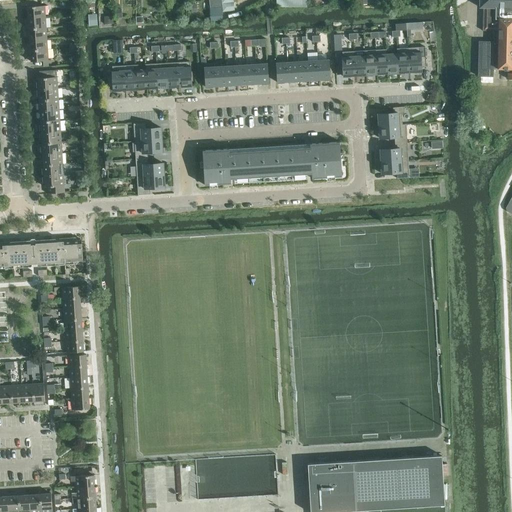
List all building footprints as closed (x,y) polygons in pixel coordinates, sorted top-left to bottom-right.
[(217,7),(221,11),(222,11),(221,3),(220,0),(209,0),(210,8),(217,7)] [(477,75),(487,76),(492,76),(493,68),(509,68),(509,72),(508,72),(507,78),(511,78),(511,0),(479,0),(479,6),(483,6),(482,29),(493,30),(493,40),(478,40),(477,75)] [(222,11),(234,10),(233,1),(221,3),(222,11)] [(28,18),(45,17),(45,6),(27,7),(28,18)] [(28,18),(29,29),(46,28),(45,17),(28,18)] [(30,40),(47,38),(46,28),(29,29),(30,40)] [(30,50),(48,49),(47,38),(30,40),(30,50)] [(122,40),(115,40),(116,54),(123,54),(122,40)] [(419,47),(408,48),(409,72),(421,72),(419,52),(419,47)] [(408,48),(397,48),(397,53),(399,73),(409,72),(408,48)] [(48,60),(48,49),(30,50),(31,62),(48,60)] [(386,49),(375,50),(376,54),(377,74),(388,74),(387,54),(386,49)] [(375,50),(365,50),(365,55),(366,75),(377,74),(376,54),(375,50)] [(343,62),(341,62),(342,72),(344,72),(344,76),(355,76),(354,56),(354,51),(343,52),(343,62)] [(397,53),(387,54),(388,74),(399,73),(397,53)] [(365,55),(354,56),(355,76),(366,75),(365,55)] [(318,60),(319,80),(330,79),(328,59),(318,60)] [(309,81),(319,80),(318,60),(308,61),(309,81)] [(189,61),(178,62),(178,67),(179,87),(190,86),(190,82),(193,82),(192,72),(190,72),(189,66),(189,61)] [(287,62),(288,82),(299,81),(297,61),(287,62)] [(299,81),(309,81),(308,61),(297,61),(299,81)] [(178,62),(167,63),(167,67),(169,87),(179,87),(178,67),(178,62)] [(277,63),(278,83),(288,82),(287,62),(277,63)] [(156,63),(145,64),(146,69),(147,89),(158,88),(157,68),(156,63)] [(167,63),(156,63),(157,68),(158,88),(169,87),(167,67),(167,63)] [(256,64),(257,84),(268,83),(267,63),(256,64)] [(236,65),(237,85),(247,84),(246,64),(236,65)] [(246,64),(247,84),(257,84),(256,64),(246,64)] [(113,76),(108,76),(108,87),(114,87),(114,91),(125,90),(124,70),(124,65),(113,66),(113,71),(113,76)] [(135,65),(124,65),(124,70),(125,90),(136,89),(135,69),(135,65)] [(226,66),(227,86),(237,85),(236,65),(226,66)] [(205,67),(206,87),(217,86),(215,66),(205,67)] [(215,66),(217,86),(227,86),(226,66),(215,66)] [(146,69),(135,69),(136,89),(147,89),(146,69)] [(36,82),(36,84),(37,89),(58,88),(57,77),(56,70),(39,71),(40,78),(38,78),(38,82),(36,82)] [(58,88),(37,89),(37,97),(39,97),(39,100),(58,99),(58,88)] [(58,99),(39,100),(40,104),(38,104),(38,111),(59,110),(58,99)] [(59,110),(38,111),(39,118),(40,118),(41,122),(60,120),(59,110)] [(393,113),(378,114),(378,126),(402,125),(402,124),(402,113),(393,113)] [(60,120),(41,122),(41,125),(39,125),(40,133),(60,131),(60,120)] [(146,123),(135,123),(136,141),(162,140),(161,128),(146,129),(146,123)] [(402,125),(378,126),(379,138),(394,137),(407,136),(406,124),(402,124),(402,125)] [(60,131),(40,133),(40,140),(42,140),(42,143),(61,142),(60,131)] [(162,140),(136,141),(136,159),(148,158),(147,152),(163,151),(162,140)] [(61,142),(42,143),(42,147),(41,147),(41,154),(62,153),(61,142)] [(229,149),(202,150),(205,185),(231,184),(231,179),(312,174),(312,179),(342,177),(339,142),(310,143),(310,147),(229,152),(229,149)] [(395,149),(380,150),(380,162),(408,160),(407,148),(395,149)] [(62,153),(41,154),(42,162),(43,162),(44,165),(63,164),(62,153)] [(148,158),(136,159),(138,177),(164,175),(164,163),(148,164),(148,158)] [(408,160),(380,162),(381,173),(397,173),(409,172),(408,160)] [(63,164),(44,165),(44,168),(42,169),(42,176),(63,174),(63,164)] [(64,192),(64,179),(63,174),(42,176),(43,183),(45,183),(45,187),(47,187),(47,193),(64,192)] [(164,175),(138,177),(139,195),(150,194),(150,188),(165,187),(164,175)] [(0,245),(0,265),(83,260),(83,259),(82,240),(0,245)] [(63,298),(80,297),(79,286),(62,287),(63,298)] [(63,309),(81,308),(80,297),(63,298),(63,309)] [(64,320),(81,319),(81,308),(63,309),(64,320)] [(65,331),(82,329),(81,319),(64,320),(65,331)] [(66,341),(83,340),(82,329),(65,331),(66,341)] [(66,341),(66,352),(84,351),(83,340),(66,341)] [(68,355),(69,366),(86,365),(86,354),(68,355)] [(69,366),(70,377),(87,376),(86,365),(69,366)] [(71,388),(88,387),(87,376),(70,377),(71,388)] [(33,384),(34,401),(45,401),(44,383),(33,384)] [(22,385),(23,402),(34,401),(33,384),(22,385)] [(1,403),(12,403),(11,385),(0,386),(1,403)] [(12,403),(23,402),(22,385),(11,385),(12,403)] [(71,399),(89,397),(88,387),(71,388),(71,399)] [(89,409),(89,397),(71,399),(72,410),(89,409)] [(442,454),(308,461),(311,511),(445,504),(442,454)] [(95,486),(94,475),(93,475),(92,471),(87,471),(88,475),(71,476),(71,481),(75,481),(76,487),(95,486)] [(72,498),(95,497),(95,486),(76,487),(76,492),(72,493),(72,498)] [(41,511),(52,511),(51,493),(40,494),(41,511)] [(41,511),(40,494),(29,495),(30,511),(41,511)] [(8,511),(19,511),(18,495),(8,496),(8,511)] [(19,511),(30,511),(29,495),(18,495),(19,511)] [(0,511),(8,511),(8,496),(0,496),(0,511)] [(77,503),(77,509),(96,507),(95,497),(72,498),(73,504),(77,503)]
